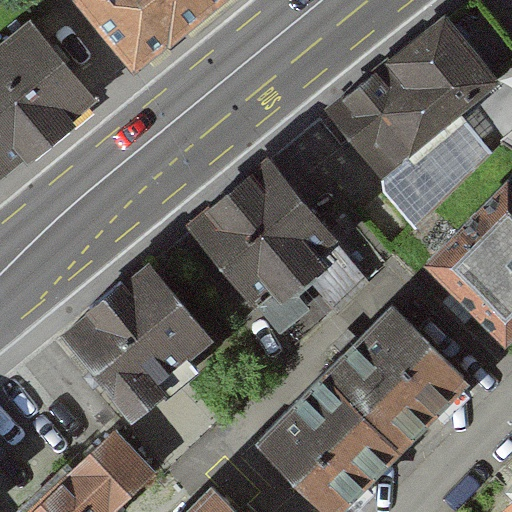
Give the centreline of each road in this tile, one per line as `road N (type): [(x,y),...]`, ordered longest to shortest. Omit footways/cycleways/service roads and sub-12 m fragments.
road 1 (primary): [(326,0),(0,270)]
road 2 (residential): [(511,423),(424,511)]
